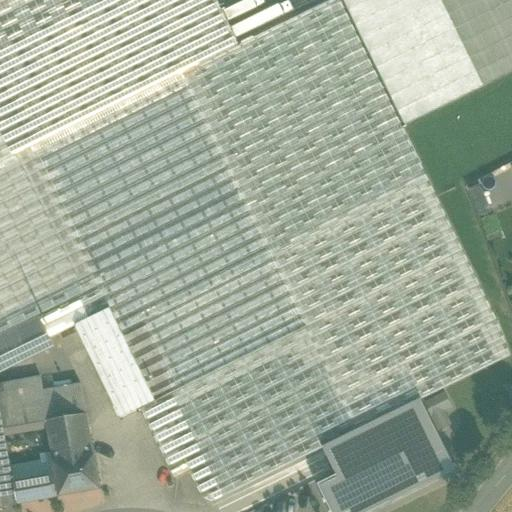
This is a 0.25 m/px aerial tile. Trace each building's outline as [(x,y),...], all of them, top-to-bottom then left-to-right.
[(0,0),(0,44),(88,0),(0,0)] [(209,0),(88,0),(0,44),(0,126),(13,156),(30,148),(31,148),(35,146),(177,75),(182,73),(182,74),(232,50),(209,0)] [(334,0),(232,50),(182,74),(227,166),(306,327),(155,401),(155,402),(140,409),(172,474),(187,467),(203,499),(213,503),(323,448),(421,400),(510,357),(496,320),(402,130),(339,0),(334,0)] [(511,0),(339,0),(402,130),(511,76),(511,0)] [(35,146),(31,148),(76,240),(227,166),(182,74),(182,73),(177,75),(35,146)] [(0,162),(13,156),(0,126),(0,162)] [(13,156),(0,162),(0,334),(39,316),(50,339),(75,327),(110,309),(76,240),(31,148),(30,148),(13,156)] [(227,166),(76,240),(110,309),(155,401),(306,327),(227,166)] [(110,309),(75,327),(120,419),(140,409),(155,402),(155,401),(110,309)] [(39,316),(0,334),(0,372),(54,347),(50,339),(39,316)] [(43,391),(55,389),(52,375),(40,378),(43,391)] [(40,378),(0,385),(0,412),(4,436),(47,429),(46,421),(48,421),(43,391),(40,378)] [(55,389),(43,391),(48,421),(86,415),(80,385),(55,389)] [(440,428),(449,424),(443,409),(449,407),(443,392),(428,398),(440,428)] [(372,511),(455,471),(421,400),(323,448),(336,476),(317,486),(330,511),(372,511)] [(0,464),(9,463),(4,436),(0,412),(0,464)] [(48,421),(46,421),(47,429),(54,463),(93,456),(86,415),(48,421)] [(93,456),(54,463),(56,476),(60,496),(99,489),(93,456)] [(9,463),(0,464),(0,507),(17,504),(13,484),(9,463)] [(56,476),(13,484),(17,504),(60,496),(56,476)]
